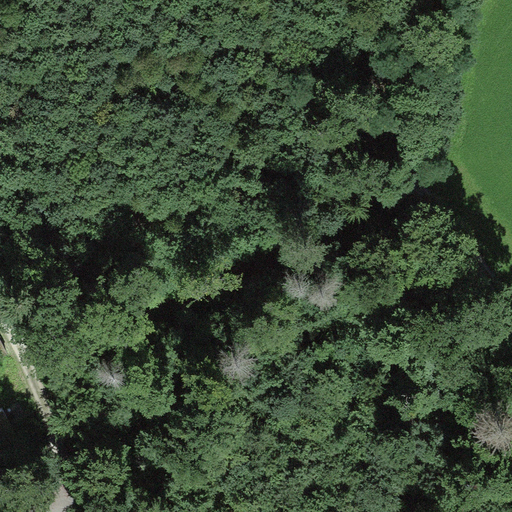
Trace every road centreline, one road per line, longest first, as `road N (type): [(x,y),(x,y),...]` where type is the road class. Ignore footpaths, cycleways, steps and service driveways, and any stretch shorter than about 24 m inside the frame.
road 1 (track): [(511,322),(417,195),(373,107),(356,0)]
road 2 (track): [(75,511),(62,430),(0,311)]
